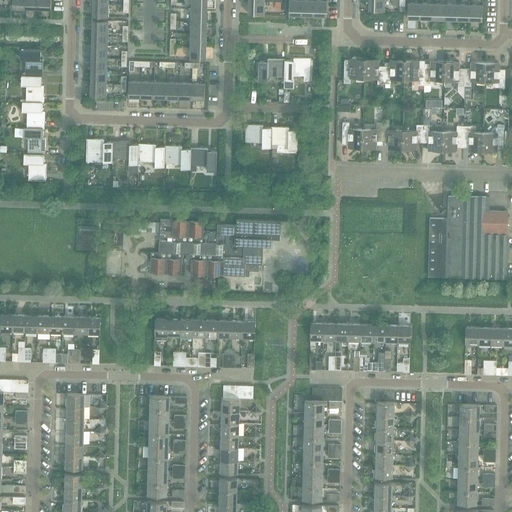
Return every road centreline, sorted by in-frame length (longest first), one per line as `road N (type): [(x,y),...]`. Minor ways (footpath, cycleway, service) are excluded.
road 1 (residential): [(348,511),(351,382),(504,385)]
road 2 (residential): [(336,197),(346,169),(511,174)]
road 3 (residential): [(349,0),(348,30),(356,37),(504,33)]
road 4 (residential): [(68,116),(223,120),(227,107)]
road 5 (residential): [(41,377),(196,377)]
road 6 (residential): [(34,511),(41,377)]
road 7 (residential): [(191,511),(196,377)]
road 8 (residential): [(502,511),(504,385)]
